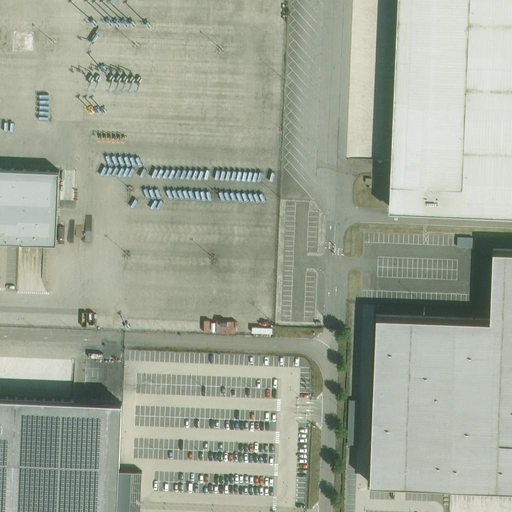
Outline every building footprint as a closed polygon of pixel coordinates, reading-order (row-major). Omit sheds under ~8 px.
[(511,0),(397,0),(389,206),(388,209),(472,212),(511,213),(511,0)] [(295,18),(291,22),(301,33),(306,30),(295,18)] [(305,61),(301,64),(310,74),(314,71),(305,61)] [(292,79),(288,83),(299,94),(303,91),(292,79)] [(310,107),(314,104),(304,92),(300,96),(310,107)] [(306,143),(309,140),(291,120),(288,123),(306,143)] [(0,240),(56,243),(59,170),(0,167),(0,240)] [(376,314),(369,482),(511,487),(511,249),(492,248),(489,319),(376,314)] [(0,511),(139,511),(141,471),(119,470),(122,402),(0,396),(0,511)]
